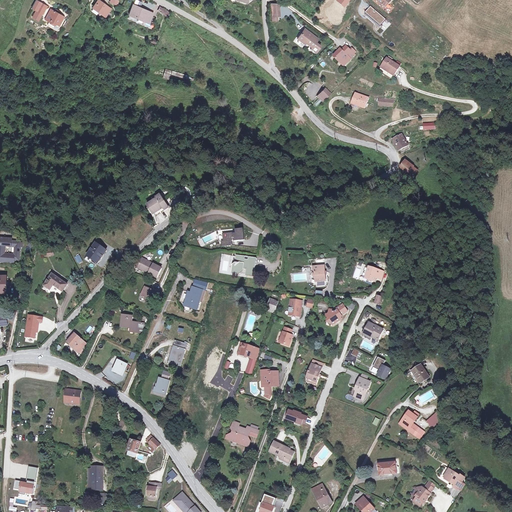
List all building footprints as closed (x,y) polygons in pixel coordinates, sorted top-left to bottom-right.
[(39,9),(44,12),(48,5),(40,0),(37,0),(34,6),(39,9)] [(103,4),(97,11),(107,18),(112,11),(103,4)] [(149,13),(134,6),(130,16),(145,22),(146,20),(150,22),(153,15),(149,13)] [(170,15),(173,12),(163,6),(161,10),(170,15)] [(51,19),(57,23),(60,25),(65,17),(52,8),(46,18),(50,20),(51,19)] [(40,19),(44,12),(39,9),(35,16),(40,19)] [(303,29),(297,37),(300,40),(299,42),(303,45),(304,43),(311,48),(310,49),(315,53),(320,47),(315,42),(317,39),(303,29)] [(338,62),(341,59),(344,61),(347,57),(349,59),(354,55),(352,53),(354,52),(351,49),(349,51),(345,46),(341,51),(339,49),(332,57),(338,62)] [(400,66),(387,58),(382,67),(389,71),(388,73),(394,76),(400,66)] [(318,95),(323,100),(329,94),(324,89),(318,95)] [(356,97),(355,96),(352,103),(361,106),(361,107),(365,109),(369,98),(357,94),(356,97)] [(393,140),(399,150),(408,145),(402,135),(393,140)] [(410,149),(408,145),(399,150),(401,154),(410,149)] [(407,174),(413,168),(406,161),(399,167),(407,174)] [(417,171),(413,168),(407,174),(411,178),(417,171)] [(162,200),(153,205),(158,213),(167,208),(168,209),(172,206),(164,195),(160,198),(162,200)] [(243,230),(236,231),(236,235),(234,235),(234,234),(223,235),(224,242),(221,243),(222,248),(233,247),(232,242),(234,242),(234,243),(244,242),(243,230)] [(21,249),(13,248),(13,243),(13,241),(6,241),(6,242),(2,241),(0,241),(0,256),(2,256),(1,263),(6,263),(6,264),(15,265),(16,262),(16,261),(21,261),(22,249),(21,249)] [(89,258),(99,264),(107,252),(98,245),(89,258)] [(78,264),(83,261),(79,255),(74,258),(78,264)] [(257,260),(249,259),(249,263),(245,262),(245,259),(237,258),(236,267),(233,269),(232,274),(237,275),(243,270),(247,271),(246,276),(254,277),(257,260)] [(161,267),(144,260),(144,262),(141,261),(137,268),(157,277),(161,267)] [(328,281),(326,266),(315,267),(315,271),(317,272),(318,282),(328,281)] [(371,269),(368,277),(368,278),(370,278),(369,280),(377,282),(378,279),(383,281),(386,273),(371,268),(371,269)] [(67,286),(53,275),(44,287),(50,291),(53,287),(62,293),(67,286)] [(8,279),(0,279),(0,296),(8,296),(8,279)] [(191,287),(201,290),(203,283),(194,280),(191,287)] [(156,291),(147,287),(143,296),(148,298),(146,301),(151,303),(152,302),(156,304),(161,291),(157,289),(156,291)] [(187,293),(183,307),(195,311),(201,290),(191,287),(190,293),(187,293)] [(299,316),(301,301),(290,299),(288,315),(299,316)] [(277,313),(281,302),(273,300),(269,311),(277,313)] [(333,312),(332,310),(329,309),(328,313),(325,315),(326,317),(325,321),(329,322),(330,325),(335,323),(335,321),(336,321),(338,321),(339,318),(341,317),(340,316),(346,313),(347,312),(343,305),(336,309),(337,310),(333,312)] [(132,329),(131,334),(141,335),(142,324),(131,322),(131,315),(121,314),(119,328),(129,329),(132,329)] [(45,320),(31,318),(27,339),(37,341),(38,332),(40,332),(41,324),(44,325),(45,320)] [(376,327),(369,323),(363,335),(370,339),(371,337),(378,340),(381,335),(383,331),(383,330),(380,329),(376,327)] [(285,328),(279,343),(289,346),(293,335),(290,335),(292,330),(285,328)] [(75,335),(68,344),(82,354),(88,344),(75,335)] [(188,347),(183,345),(182,350),(174,348),(171,356),(175,358),(173,364),(181,367),(188,347)] [(261,350),(245,345),(243,350),(245,350),(243,356),(258,361),(261,350)] [(362,352),(356,349),(354,355),(359,358),(362,352)] [(388,361),(380,357),(375,368),(382,371),(380,376),(388,379),(392,370),(385,366),(388,361)] [(130,364),(121,360),(116,371),(124,375),(130,364)] [(256,362),(249,360),(245,373),(252,375),(256,362)] [(312,374),(310,381),(317,384),(324,365),(314,361),(310,373),(312,374)] [(420,365),(411,371),(419,384),(429,377),(420,365)] [(261,370),(262,380),(265,380),(265,386),(265,394),(264,396),(269,398),(271,395),(271,386),(279,386),(278,372),(271,373),(267,373),(266,370),(261,370)] [(152,393),(164,396),(169,382),(167,382),(168,378),(161,376),(160,380),(158,379),(155,388),(154,388),(152,393)] [(370,382),(364,379),(363,379),(360,387),(361,388),(358,397),(366,400),(374,383),(370,382)] [(65,400),(79,401),(80,401),(81,388),(66,388),(65,400)] [(296,413),(291,411),(288,419),(303,424),(304,423),(307,424),(309,418),(302,415),(303,414),(296,412),(296,413)] [(401,423),(417,436),(418,436),(420,438),(425,432),(414,423),(421,415),(417,411),(415,414),(411,411),(401,423)] [(442,411),(438,414),(444,421),(447,418),(442,411)] [(444,421),(438,414),(427,422),(433,429),(444,421)] [(120,428),(125,432),(131,424),(126,420),(120,428)] [(225,438),(242,444),(243,441),(248,443),(248,440),(248,437),(245,436),(246,433),(255,436),(258,429),(247,425),(246,429),(238,426),(234,425),(231,427),(233,431),(232,434),(229,433),(226,434),(225,438)] [(150,443),(157,450),(161,446),(153,437),(150,439),(152,441),(150,443)] [(130,452),(138,455),(142,444),(133,441),(130,452)] [(287,457),(286,460),(291,462),(296,452),(288,448),(289,447),(278,441),(273,451),(282,455),(287,457)] [(379,465),(380,471),(383,471),(384,476),(397,474),(397,472),(400,472),(400,469),(397,469),(396,464),(379,465)] [(22,488),(13,487),(12,503),(32,503),(42,468),(35,467),(29,488),(22,488)] [(92,471),(92,491),(103,491),(103,468),(97,468),(97,470),(93,470),(92,471)] [(173,469),(168,473),(172,478),(177,474),(173,469)] [(446,469),(444,472),(446,474),(444,477),(443,479),(452,484),(451,486),(457,490),(464,477),(459,474),(458,476),(446,469)] [(155,495),(156,487),(157,482),(152,481),(151,487),(147,486),(146,495),(155,495)] [(320,492),(316,494),(324,508),(334,502),(323,484),(317,488),(320,492)] [(417,499),(414,502),(421,507),(424,503),(425,503),(431,494),(430,494),(434,489),(433,489),(428,485),(424,490),(422,488),(419,493),(420,494),(417,499)] [(411,495),(417,499),(420,494),(419,493),(422,488),(414,490),(415,490),(411,495)] [(200,511),(185,495),(176,502),(185,511),(200,511)] [(277,500),(267,496),(264,504),(265,505),(262,511),(274,511),(276,509),(274,508),(277,500)] [(365,498),(362,501),(367,507),(370,504),(365,498)] [(362,501),(357,505),(363,511),(373,511),(376,510),(370,504),(367,507),(362,501)]
